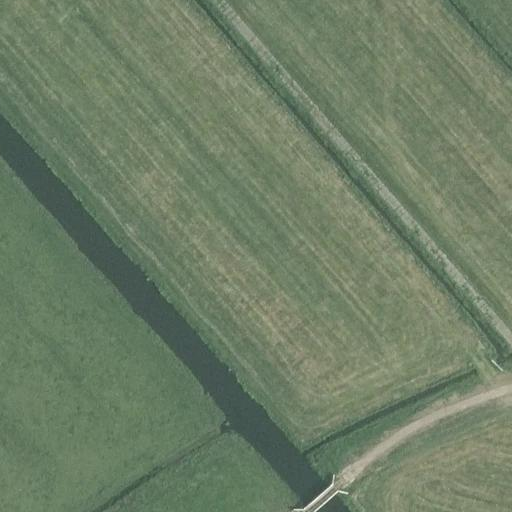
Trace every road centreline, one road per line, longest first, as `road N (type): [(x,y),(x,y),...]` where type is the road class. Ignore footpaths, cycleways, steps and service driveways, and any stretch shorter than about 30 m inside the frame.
road 1 (track): [(222,0),(511,340)]
road 2 (track): [(302,511),(354,471),(511,386)]
